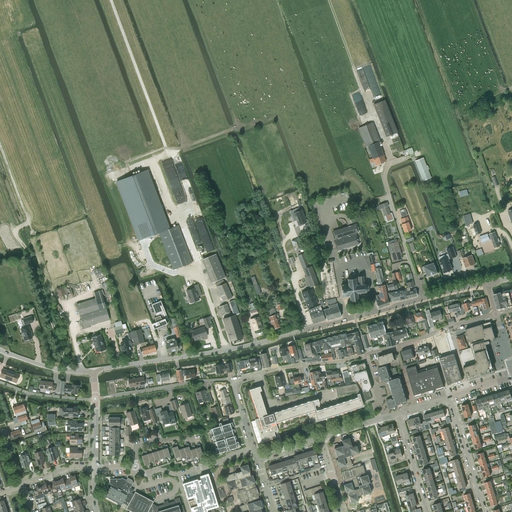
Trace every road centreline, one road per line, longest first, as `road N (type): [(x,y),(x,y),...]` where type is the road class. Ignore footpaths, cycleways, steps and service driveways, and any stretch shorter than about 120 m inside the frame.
road 1 (residential): [(92,372),(225,350),(488,282)]
road 2 (track): [(225,350),(178,182),(111,0)]
road 3 (track): [(65,370),(0,185)]
road 4 (residential): [(364,354),(495,314)]
road 5 (unknown): [(374,312),(362,262),(340,266),(344,319)]
